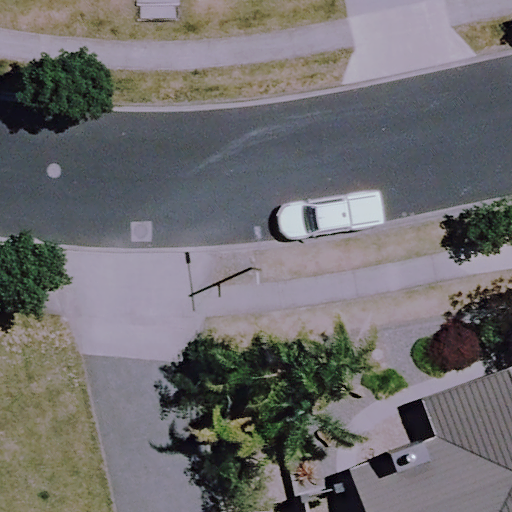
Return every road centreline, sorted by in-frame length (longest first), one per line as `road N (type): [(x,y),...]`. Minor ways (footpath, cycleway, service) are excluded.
road 1 (residential): [(511,134),(306,171),(114,184)]
road 2 (residential): [(114,184),(179,511)]
